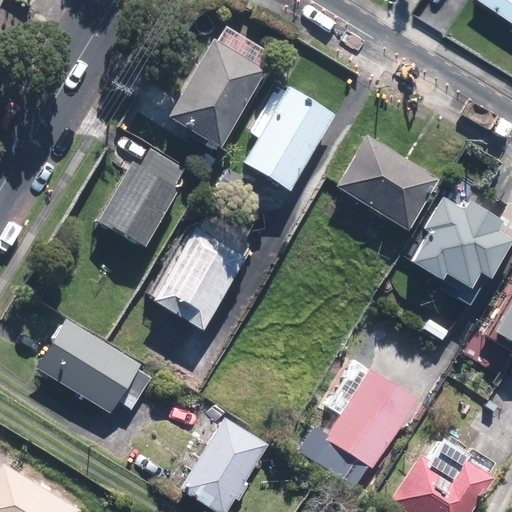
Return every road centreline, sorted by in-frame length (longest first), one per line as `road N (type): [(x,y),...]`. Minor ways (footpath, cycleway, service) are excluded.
road 1 (residential): [(511,119),(310,0)]
road 2 (tertiary): [(0,191),(116,0)]
